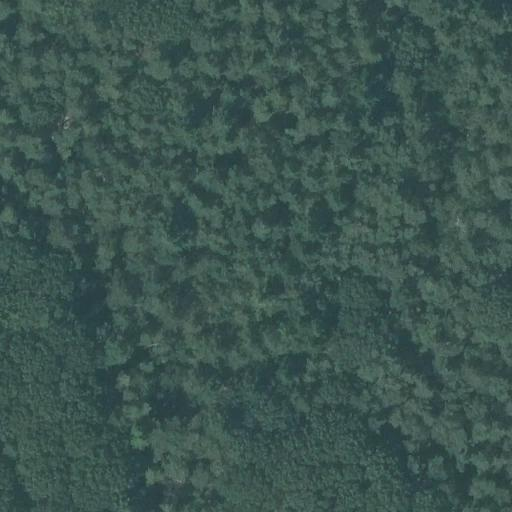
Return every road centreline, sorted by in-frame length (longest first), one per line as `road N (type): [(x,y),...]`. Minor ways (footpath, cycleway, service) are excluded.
road 1 (track): [(0,123),(55,83),(202,401),(226,511)]
road 2 (track): [(179,0),(55,83),(14,0)]
